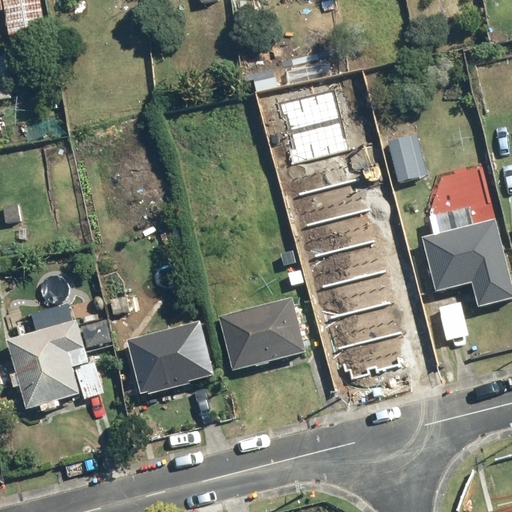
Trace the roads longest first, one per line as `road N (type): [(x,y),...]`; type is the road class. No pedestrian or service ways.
road 1 (residential): [(90,511),(391,434)]
road 2 (residential): [(391,434),(511,403)]
